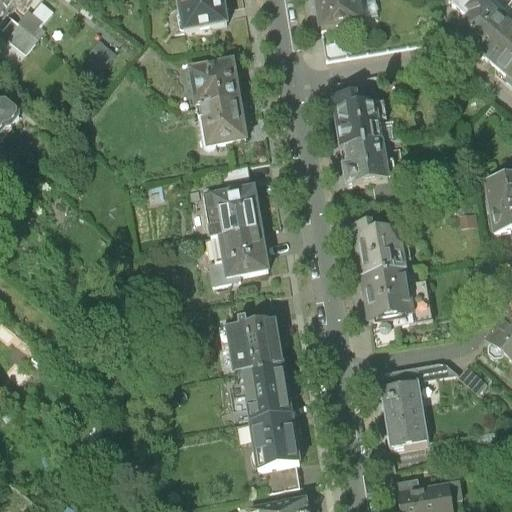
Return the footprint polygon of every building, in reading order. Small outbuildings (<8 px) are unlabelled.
[(0,0),(0,33),(21,7),(12,0),(0,0)] [(178,0),(184,37),(227,30),(222,0),(178,0)] [(378,23),(374,0),(328,0),(334,30),(378,23)] [(486,13),(470,31),(499,56),(511,41),(511,10),(500,0),(487,0),(481,8),(486,13)] [(54,18),(41,7),(30,19),(32,20),(51,36),(57,28),(51,23),(54,18)] [(51,36),(32,20),(19,36),(38,51),(51,36)] [(127,54),(111,41),(99,55),(115,69),(127,54)] [(511,41),(499,56),(511,66),(511,41)] [(210,102),(214,101),(253,94),(247,58),(203,66),(210,102)] [(346,86),(348,100),(373,96),(385,94),(382,80),(346,86)] [(0,84),(0,123),(13,134),(32,112),(0,84)] [(261,137),(253,94),(214,101),(222,144),(261,137)] [(348,100),(356,151),(399,144),(392,104),(375,107),(373,96),(348,100)] [(0,149),(13,134),(0,123),(0,149)] [(356,151),(363,189),(387,185),(405,182),(399,144),(356,151)] [(262,178),(259,164),(229,169),(231,183),(262,178)] [(511,180),(499,183),(507,235),(511,234),(511,180)] [(387,185),(390,205),(413,201),(409,182),(405,182),(387,185)] [(224,236),(234,234),(276,227),(268,184),(216,193),(224,236)] [(390,223),(367,227),(375,278),(423,270),(416,229),(391,233),(390,223)] [(283,269),(276,227),(234,234),(238,261),(222,264),(225,285),(254,280),(253,274),(283,269)] [(423,270),(375,278),(382,322),(430,315),(423,270)] [(297,365),(290,319),(242,326),(249,373),(257,371),(297,365)] [(511,361),(511,331),(501,345),(503,347),(501,350),(502,357),(508,361),(511,361)] [(305,414),(297,365),(257,371),(265,421),(305,414)] [(394,374),(396,389),(433,382),(463,377),(461,367),(450,365),(394,374)] [(0,381),(0,414),(16,395),(0,381)] [(433,382),(396,389),(406,448),(443,442),(433,382)] [(313,462),(305,414),(265,421),(273,469),(279,468),(308,463),(313,462)] [(312,487),(308,463),(279,468),(283,492),(312,487)] [(409,484),(411,495),(433,492),(431,481),(409,484)] [(433,492),(411,495),(414,511),(467,511),(463,488),(433,492)] [(262,511),(321,511),(319,500),(262,510),(262,511)]
